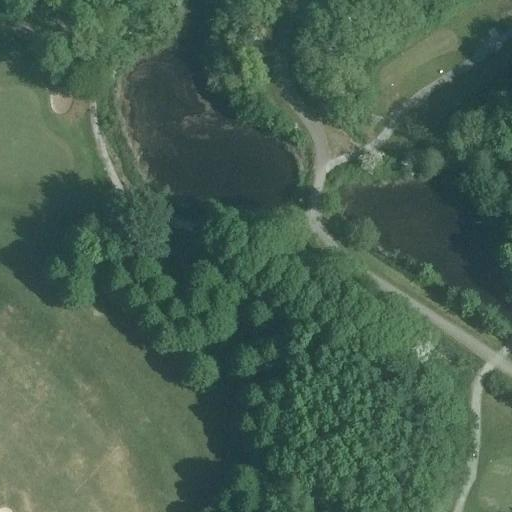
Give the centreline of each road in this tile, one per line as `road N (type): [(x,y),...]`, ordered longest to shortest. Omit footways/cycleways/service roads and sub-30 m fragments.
road 1 (track): [(93,112),(118,186),(157,215),(229,232),(316,215)]
road 2 (track): [(511,33),(418,96),(375,145),(320,168)]
road 3 (track): [(511,343),(478,385),(472,466),(458,511)]
